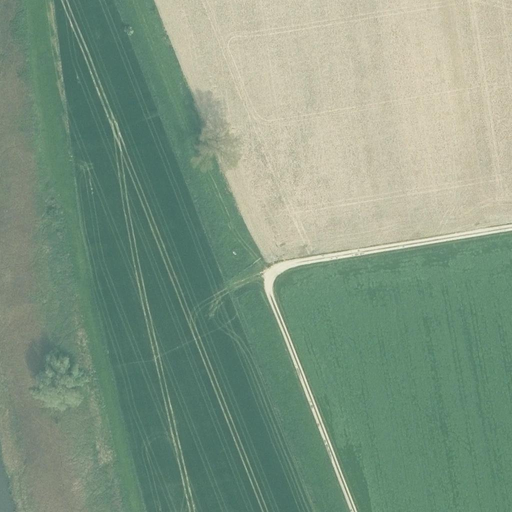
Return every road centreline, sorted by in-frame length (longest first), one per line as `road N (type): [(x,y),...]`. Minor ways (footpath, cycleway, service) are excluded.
road 1 (track): [(271,300),(272,274),(295,264),(511,228)]
road 2 (track): [(271,300),(354,511)]
